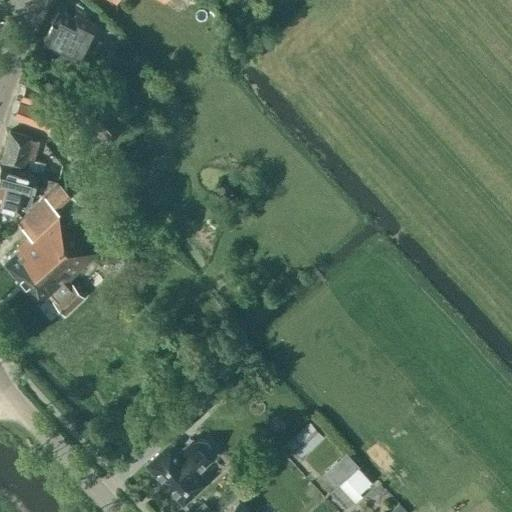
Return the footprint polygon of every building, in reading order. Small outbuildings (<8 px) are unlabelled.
[(179,0),(188,13),(205,1),(204,0),(179,0)] [(74,12),(72,16),(58,9),(42,41),(81,61),(82,60),(92,66),(104,42),(94,36),(99,25),(99,24),(94,22),(74,12)] [(25,84),(20,100),(43,108),(49,93),(25,84)] [(72,103),(92,125),(82,134),(95,147),(124,121),(91,86),(72,103)] [(49,128),(53,114),(19,102),(15,115),(49,128)] [(23,166),(25,159),(33,161),(38,140),(30,138),(31,136),(9,130),(1,160),(23,166)] [(0,204),(18,210),(20,202),(28,204),(36,175),(0,165),(0,204)] [(65,193),(56,185),(17,222),(28,235),(16,245),(18,248),(3,261),(39,301),(47,293),(64,312),(83,295),(71,283),(67,287),(63,283),(98,251),(70,220),(68,222),(53,205),(65,193)] [(204,393),(174,422),(183,431),(212,403),(204,393)] [(287,441),(300,455),(322,435),(309,420),(287,441)] [(179,451),(169,441),(146,462),(159,477),(159,478),(168,488),(169,487),(182,502),(206,481),(196,470),(210,458),(208,456),(210,453),(210,448),(208,445),(205,441),(202,440),(198,439),(194,441),(192,439),(179,451)] [(338,483),(354,501),(361,495),(358,492),(371,480),(357,466),(338,483)] [(225,511),(256,511),(255,511),(248,511),(238,501),(225,511)]
